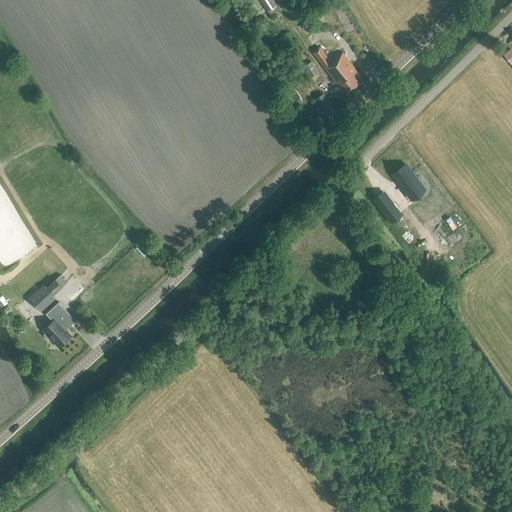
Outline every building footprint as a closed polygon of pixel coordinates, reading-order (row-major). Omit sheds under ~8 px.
[(260,0),(268,11),(276,5),(272,0),(260,0)] [(331,61),(321,48),(320,47),(313,52),(339,86),(332,91),(335,94),(341,89),(345,95),(359,84),(352,75),(357,71),(342,52),(331,61)] [(310,78),(318,73),(311,63),(303,69),(310,78)] [(322,108),(330,102),(324,93),(316,100),(322,108)] [(402,162),(389,173),(406,195),(420,184),(402,162)] [(403,197),(405,195),(399,186),(398,187),(390,178),(384,184),(385,185),(381,189),(393,204),(400,199),(401,201),(404,198),(403,197)] [(379,208),(388,219),(398,211),(389,200),(379,208)] [(400,232),(409,226),(403,217),(394,224),(400,232)] [(44,284),(29,298),(40,310),(55,297),(44,284)] [(43,334),(48,340),(50,338),(59,348),(72,336),(66,329),(70,326),(58,312),(50,319),(52,321),(42,330),(45,333),(43,334)]
